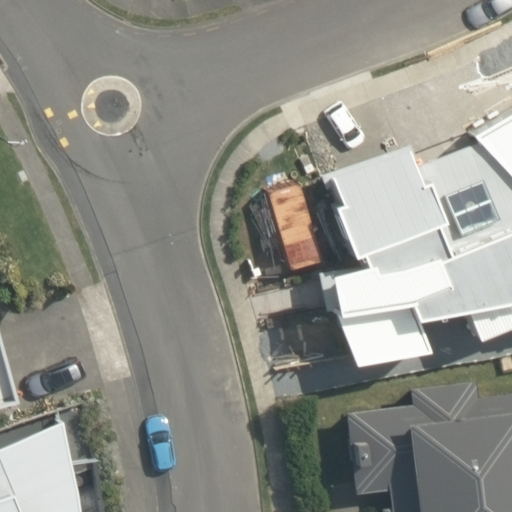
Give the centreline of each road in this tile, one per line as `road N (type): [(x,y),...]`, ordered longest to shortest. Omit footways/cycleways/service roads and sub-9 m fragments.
road 1 (residential): [(126,163),(208,511)]
road 2 (residential): [(169,87),(431,0)]
road 3 (residential): [(126,163),(77,153),(57,125),(56,91),(74,62)]
